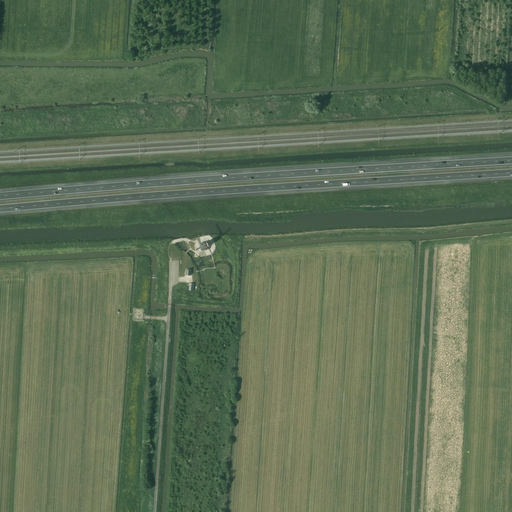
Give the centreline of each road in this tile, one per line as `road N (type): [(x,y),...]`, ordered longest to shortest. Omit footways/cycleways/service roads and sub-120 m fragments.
road 1 (motorway): [(511,160),(0,197)]
road 2 (motorway): [(0,209),(511,172)]
road 3 (unknown): [(157,511),(180,248)]
